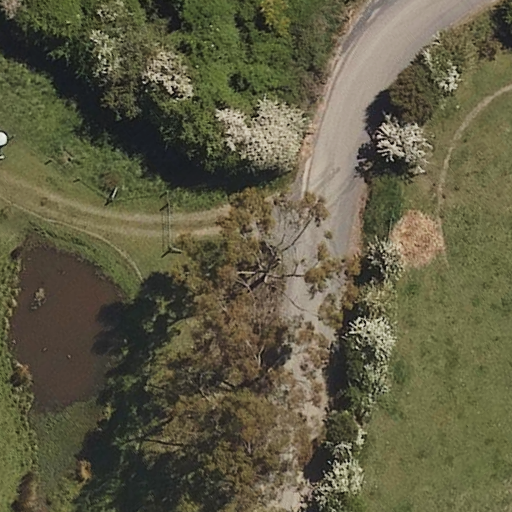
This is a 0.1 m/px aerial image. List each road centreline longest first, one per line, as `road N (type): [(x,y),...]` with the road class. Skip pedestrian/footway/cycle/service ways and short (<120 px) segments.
road 1 (unclassified): [(337,362),(367,127),(446,0)]
road 2 (unclassified): [(337,362),(311,511)]
